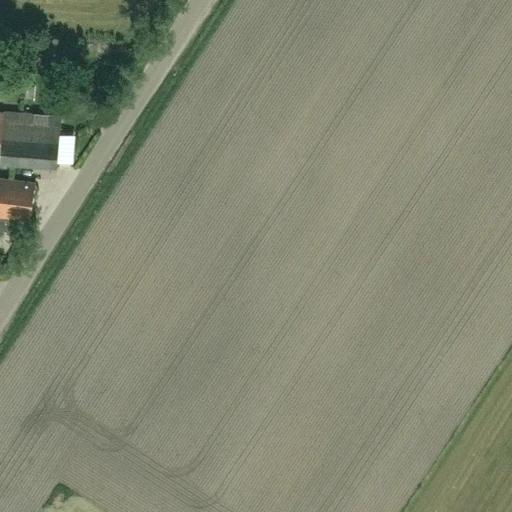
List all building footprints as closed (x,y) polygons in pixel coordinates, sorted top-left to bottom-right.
[(22,34),(53,33),(53,23),(22,23),(22,34)] [(44,37),(28,36),(27,66),(43,67),(44,37)] [(60,116),(3,112),(0,111),(0,162),(57,166),(60,116)] [(0,209),(2,194),(4,194),(5,190),(11,191),(13,178),(0,175),(0,209)] [(2,194),(0,209),(0,214),(31,218),(36,180),(13,178),(11,191),(5,190),(4,194),(2,194)]
